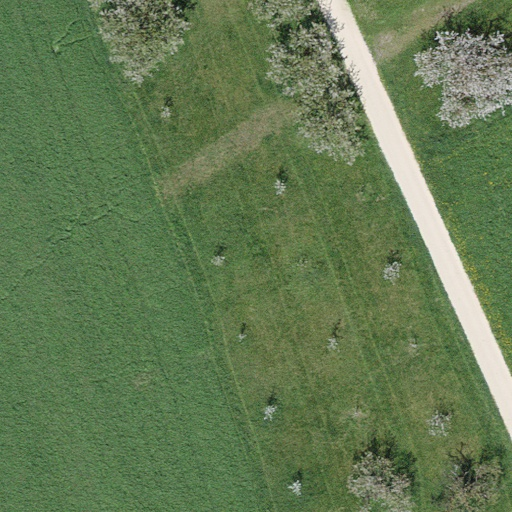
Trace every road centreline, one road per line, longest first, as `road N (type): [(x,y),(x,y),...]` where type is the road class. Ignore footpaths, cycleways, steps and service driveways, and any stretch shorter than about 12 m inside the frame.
road 1 (track): [(511,413),(336,18)]
road 2 (track): [(336,18),(460,0)]
